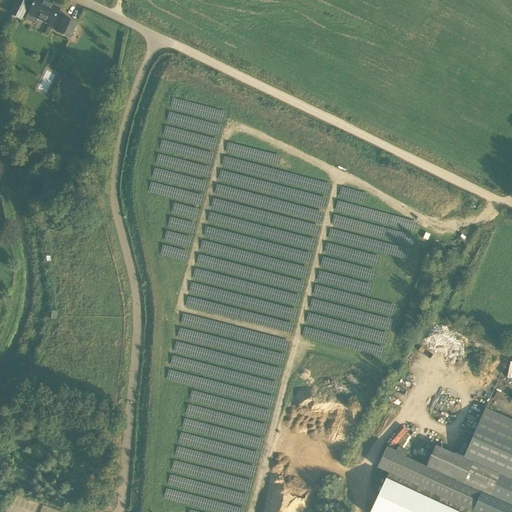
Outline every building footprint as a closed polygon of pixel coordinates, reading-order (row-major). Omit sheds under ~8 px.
[(57,10),(36,0),(31,0),(25,14),(49,25),(57,10)] [(61,18),(54,32),(67,38),(73,24),(61,18)] [(69,80),(65,90),(70,92),(75,83),(69,80)] [(19,127),(19,138),(30,138),(30,127),(19,127)] [(511,421),(485,409),(463,457),(511,479),(511,421)] [(511,511),(511,479),(463,457),(436,446),(426,467),(405,458),(407,452),(398,448),(395,452),(386,448),(378,468),(390,473),(373,511),(511,511)]
